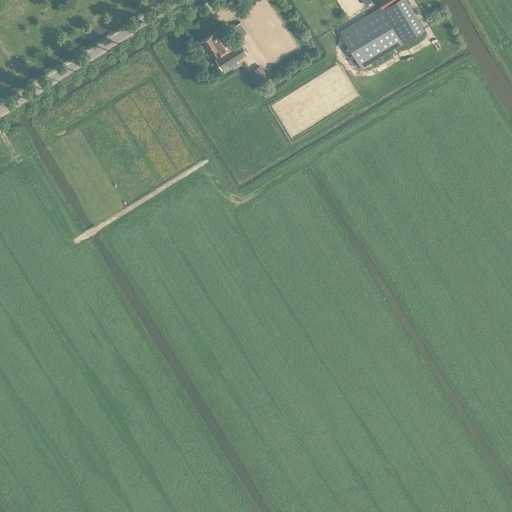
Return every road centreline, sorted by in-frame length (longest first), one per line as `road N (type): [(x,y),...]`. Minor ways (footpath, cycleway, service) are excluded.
road 1 (track): [(0,129),(74,242),(206,159)]
road 2 (unclassified): [(0,112),(179,0)]
